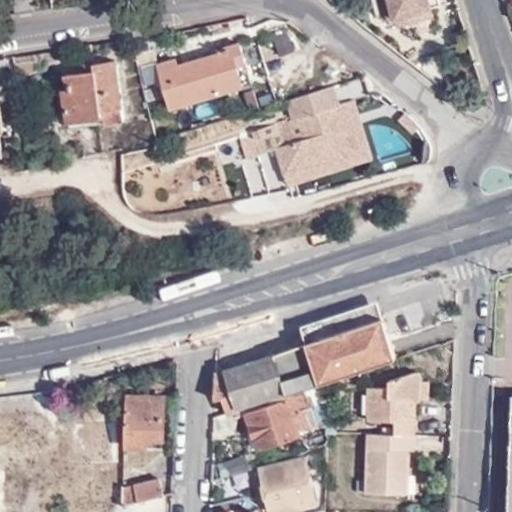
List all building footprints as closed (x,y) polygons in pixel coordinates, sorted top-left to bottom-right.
[(13,0),(16,15),(36,12),(34,0),(13,0)] [(430,8),(428,0),(373,0),(377,14),(382,13),(383,18),(393,16),(430,8)] [(432,16),(430,8),(393,16),(394,24),(432,16)] [(247,62),(241,42),(218,50),(219,53),(180,64),(177,58),(159,64),(173,107),(243,86),(237,66),(247,62)] [(126,118),(117,60),(95,62),(95,68),(67,72),(68,86),(64,86),(69,120),(105,115),(106,121),(126,118)] [(295,117),(339,103),(333,85),(289,100),(295,117)] [(0,156),(4,156),(0,131),(0,130),(5,130),(3,117),(17,115),(13,90),(0,91),(0,156)] [(373,160),(354,99),(343,102),(360,152),(292,174),(284,146),(286,146),(281,131),(257,139),(259,154),(277,149),(289,187),(373,160)] [(360,152),(343,102),(339,103),(295,117),(278,122),(281,131),(286,146),(284,146),(292,174),(360,152)] [(242,117),(206,125),(210,139),(245,131),(242,117)] [(257,139),(281,131),(278,122),(256,131),(257,139)] [(382,316),(214,374),(213,401),(233,396),(238,411),(284,394),(395,356),(382,316)] [(396,419),(417,418),(417,396),(429,396),(429,378),(422,378),(421,373),(418,370),(414,370),(389,379),(388,387),(369,387),(369,419),(396,419)] [(335,417),(331,387),(325,388),(326,393),(322,394),(325,419),(327,419),(335,417)] [(306,392),(285,400),(289,439),(301,435),(295,414),(311,409),(306,392)] [(164,396),(125,396),(125,443),(146,443),(146,436),(163,436),(164,396)] [(289,439),(285,400),(246,413),(257,448),(247,451),(251,464),(278,456),(276,446),(289,439)] [(48,413),(0,412),(0,456),(48,457),(48,413)] [(397,432),(417,432),(417,418),(396,419),(397,432)] [(108,423),(67,423),(67,463),(107,463),(108,423)] [(107,463),(107,464),(118,464),(119,423),(108,423),(107,463)] [(417,448),(417,432),(397,432),(369,432),(369,491),(411,491),(411,447),(417,448)] [(234,492),(230,474),(249,470),(246,457),(219,463),(226,493),(234,492)] [(306,457),(292,461),(292,462),(298,507),(317,501),(306,457)] [(277,511),(298,507),(292,462),(264,471),(272,511),(277,511)] [(123,504),(165,494),(162,479),(125,490),(123,504)] [(115,507),(123,504),(125,490),(124,485),(105,486),(104,509),(115,507)] [(164,511),(165,494),(123,504),(115,507),(114,511),(164,511)]
